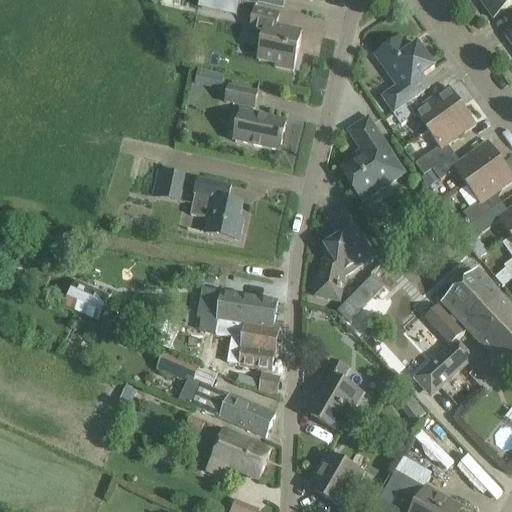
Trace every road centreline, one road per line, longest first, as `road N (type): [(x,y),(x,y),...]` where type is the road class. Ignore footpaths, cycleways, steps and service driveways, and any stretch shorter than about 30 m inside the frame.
road 1 (residential): [(286,511),(295,262),(360,0)]
road 2 (residential): [(511,121),(425,0)]
